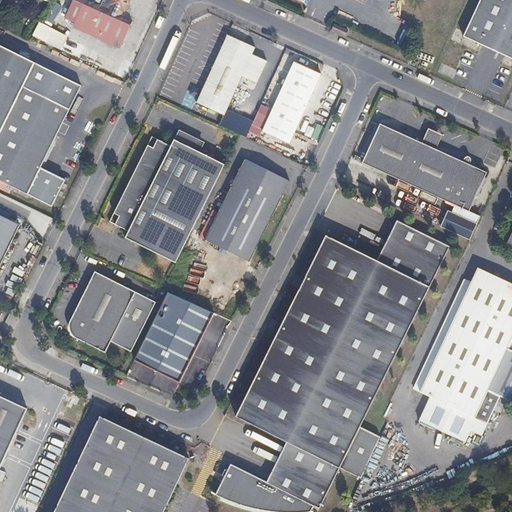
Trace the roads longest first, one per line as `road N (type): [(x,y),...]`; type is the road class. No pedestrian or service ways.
road 1 (residential): [(182,0),(23,336),(34,355),(180,420),(212,399),(372,67)]
road 2 (residential): [(372,67),(223,0)]
road 3 (residential): [(511,131),(372,67)]
